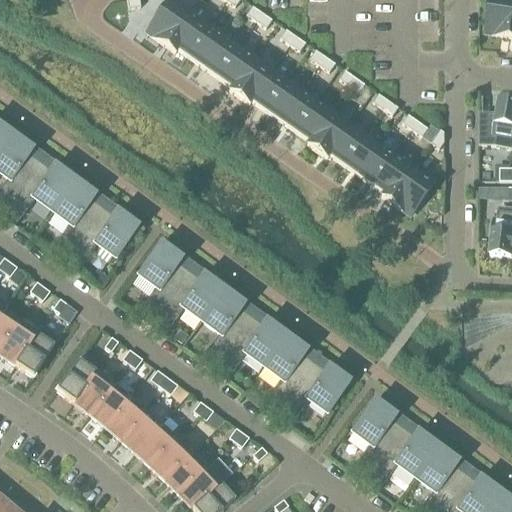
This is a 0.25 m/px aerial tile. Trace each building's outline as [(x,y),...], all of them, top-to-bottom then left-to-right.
[(138,0),(125,2),(126,12),(139,10),(138,0)] [(240,0),(229,0),(224,7),(232,13),(240,0)] [(511,29),(511,0),(491,0),(486,36),(511,40),(511,29)] [(189,18),(167,4),(143,38),(165,53),(189,18)] [(260,19),(249,12),(243,20),(254,28),(260,19)] [(207,31),(189,18),(165,53),(173,58),(175,55),(186,62),(207,31)] [(269,25),(260,19),(254,28),(263,34),(269,25)] [(222,41),(207,31),(186,62),(200,73),(222,41)] [(293,42),(283,35),(277,44),(287,51),(293,42)] [(237,52),(222,41),(200,73),(215,83),(237,52)] [(302,49),(293,42),(287,51),(296,57),(302,49)] [(252,62),(237,52),(215,83),(229,92),(227,95),(228,96),(252,62)] [(323,63),(312,55),(308,64),(317,71),(323,63)] [(271,75),(252,62),(228,96),(247,109),(249,106),(271,75)] [(332,69),(323,63),(317,71),(326,78),(332,69)] [(286,85),(271,75),(249,106),(264,116),(286,85)] [(352,83),(342,76),(336,85),(347,91),(352,83)] [(362,90),(352,83),(347,91),(356,98),(362,90)] [(301,95),(286,85),(264,116),(279,126),(301,95)] [(301,95),(279,126),(294,136),(315,105),(301,95)] [(386,106),(375,99),(369,108),(380,114),(386,106)] [(511,106),(499,104),(497,117),(482,115),(482,149),(493,148),(511,152),(511,149),(511,106)] [(330,115),(315,105),(294,136),(307,145),(305,148),(306,149),(330,115)] [(395,113),(386,106),(380,114),(389,121),(395,113)] [(349,128),(330,115),(306,149),(325,162),(327,159),(349,128)] [(416,127),(405,120),(399,128),(410,136),(416,127)] [(0,153),(13,136),(0,125),(0,153)] [(425,133),(416,127),(410,136),(419,142),(425,133)] [(364,138),(349,128),(327,159),(342,169),(364,138)] [(429,147),(438,153),(441,147),(441,137),(437,134),(429,147)] [(28,146),(13,136),(0,153),(0,176),(7,182),(0,190),(0,217),(42,162),(25,150),(28,146)] [(379,148),(364,138),(342,169),(357,180),(379,148)] [(394,158),(379,148),(357,180),(372,190),(394,158)] [(413,171),(394,158),(372,190),(381,196),(379,199),(389,205),(413,171)] [(59,174),(42,162),(0,217),(0,218),(13,229),(34,202),(52,215),(76,182),(61,171),(59,174)] [(432,185),(413,171),(389,205),(408,219),(432,185)] [(508,171),(499,171),(499,184),(508,184),(508,171)] [(90,192),(76,182),(52,215),(69,228),(49,255),(63,265),(105,208),(88,195),(90,192)] [(121,220),(105,208),(63,265),(62,265),(76,275),(96,247),(115,261),(135,234),(136,236),(141,229),(124,217),(121,220)] [(496,223),(494,222),(490,258),(511,260),(511,249),(511,214),(497,213),(496,223)] [(174,260),(176,257),(161,246),(137,279),(155,292),(135,319),(149,329),(190,272),(174,260)] [(10,266),(3,262),(0,266),(0,274),(3,276),(10,266)] [(16,271),(10,266),(3,276),(9,281),(16,271)] [(208,283),(191,271),(190,272),(149,329),(162,339),(182,312),(200,324),(225,291),(210,280),(208,283)] [(43,291),(36,286),(29,296),(35,300),(43,291)] [(49,295),(43,291),(35,300),(42,305),(49,295)] [(239,302),(225,291),(200,324),(218,338),(198,365),(212,374),(254,317),(237,306),(239,302)] [(66,309),(59,303),(52,314),(59,319),(66,309)] [(1,315),(0,316),(0,353),(18,326),(1,315)] [(270,329),(254,317),(212,374),(211,375),(225,384),(246,357),(263,370),(287,337),(273,326),(270,329)] [(18,326),(0,353),(0,360),(14,370),(35,338),(18,326)] [(41,330),(35,338),(14,370),(32,381),(59,342),(41,330)] [(302,348),(287,337),(263,370),(281,383),(260,411),(274,420),(316,363),(300,351),(302,348)] [(117,346),(111,341),(104,351),(110,355),(117,346)] [(135,358),(128,354),(121,363),(128,368),(135,358)] [(83,356),(55,395),(73,407),(95,376),(101,368),(83,356)] [(142,363),(135,358),(128,368),(135,373),(142,363)] [(333,375),(316,363),(274,420),(288,430),(308,403),(326,416),(346,389),(348,391),(353,385),(336,372),(333,375)] [(170,384),(156,374),(149,383),(163,394),(170,384)] [(95,376),(73,407),(88,420),(89,419),(112,389),(95,376)] [(176,389),(170,384),(163,394),(169,398),(176,389)] [(112,389),(89,419),(104,432),(128,402),(112,389)] [(391,413),(373,400),(369,406),(371,408),(351,434),(370,448),(349,476),(363,486),(405,428),(388,416),(391,413)] [(144,416),(128,402),(104,432),(119,445),(144,416)] [(205,410),(199,405),(191,415),(198,420),(205,410)] [(213,415),(205,410),(198,420),(205,425),(213,415)] [(160,430),(144,416),(119,445),(134,458),(160,430)] [(405,428),(363,486),(376,496),(397,468),(414,481),(439,448),(424,437),(422,440),(405,428)] [(175,444),(160,430),(134,458),(149,472),(175,444)] [(241,436),(234,431),(227,441),(234,446),(241,436)] [(247,441),(241,436),(234,446),(240,451),(247,441)] [(190,458),(175,444),(149,472),(163,485),(190,458)] [(439,448),(414,481),(432,494),(418,511),(439,511),(468,474),(451,462),(453,459),(439,448)] [(259,451),(250,459),(256,465),(264,457),(259,451)] [(190,458),(163,485),(177,499),(205,472),(190,458)] [(189,511),(192,511),(219,488),(205,472),(177,499),(189,511)] [(484,486),(468,474),(439,511),(487,511),(501,494),(487,483),(484,486)] [(224,511),(234,504),(219,488),(192,511),(224,511)] [(511,511),(511,501),(501,494),(487,511),(511,511)] [(284,511),(287,510),(282,503),(273,511),(284,511)]
